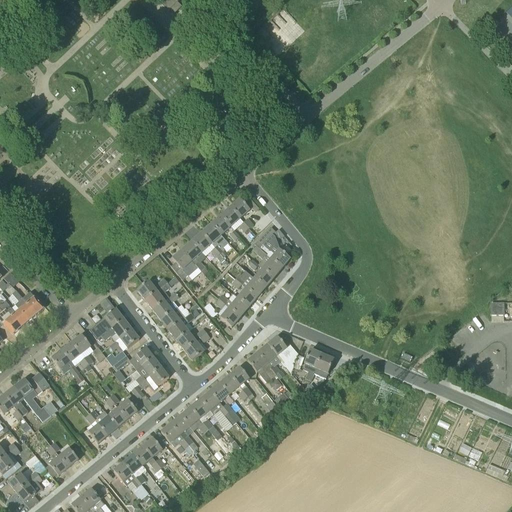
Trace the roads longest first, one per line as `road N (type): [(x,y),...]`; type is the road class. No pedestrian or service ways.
road 1 (residential): [(39,511),(194,387)]
road 2 (residential): [(431,387),(270,312)]
road 3 (residential): [(305,117),(437,4)]
road 4 (residential): [(109,285),(242,179)]
road 5 (residential): [(270,312),(300,271),(303,247),(242,179)]
road 6 (residential): [(305,117),(193,0)]
road 7 (residential): [(194,387),(109,285)]
